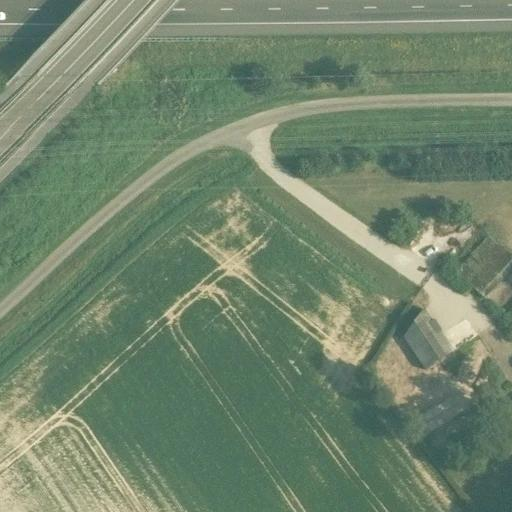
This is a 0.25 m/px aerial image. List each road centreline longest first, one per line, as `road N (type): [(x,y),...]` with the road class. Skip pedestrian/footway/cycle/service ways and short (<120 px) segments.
road 1 (unclassified): [(0,311),(159,171),(240,128),(374,102),(511,100)]
road 2 (motorway): [(0,9),(511,6)]
road 3 (tertiary): [(0,139),(130,0)]
